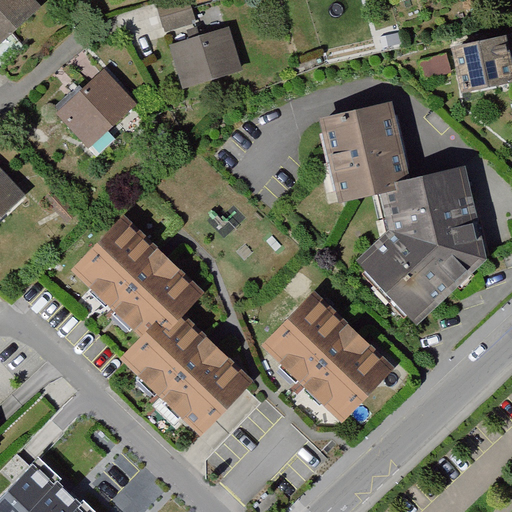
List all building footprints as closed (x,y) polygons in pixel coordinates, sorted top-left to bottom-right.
[(0,0),(0,42),(28,16),(12,0),(0,0)] [(178,8),(151,15),(156,36),(184,29),(178,8)] [(231,28),(174,44),(183,83),(241,67),(231,28)] [(511,65),(505,32),(452,43),(461,88),(511,77),(511,65)] [(105,70),(57,113),(88,147),(136,103),(105,70)] [(340,197),(382,185),(409,179),(389,101),(321,118),(340,197)] [(409,179),(382,185),(392,229),(359,263),(416,321),(484,257),(462,167),(409,179)] [(0,218),(23,197),(0,172),(0,218)] [(123,215),(70,266),(137,332),(151,317),(158,322),(175,305),(194,287),(123,215)] [(396,367),(318,292),(269,344),(347,418),(396,367)] [(151,317),(137,332),(116,354),(198,431),(250,376),(175,305),(158,322),(151,317)] [(100,511),(39,454),(0,494),(0,511),(100,511)]
